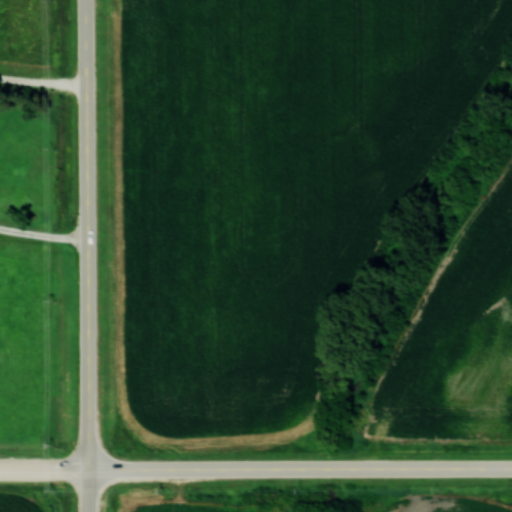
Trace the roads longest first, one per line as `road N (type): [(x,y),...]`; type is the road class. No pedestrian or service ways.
road 1 (tertiary): [(86,0),(88,511)]
road 2 (tertiary): [(89,470),(511,467)]
